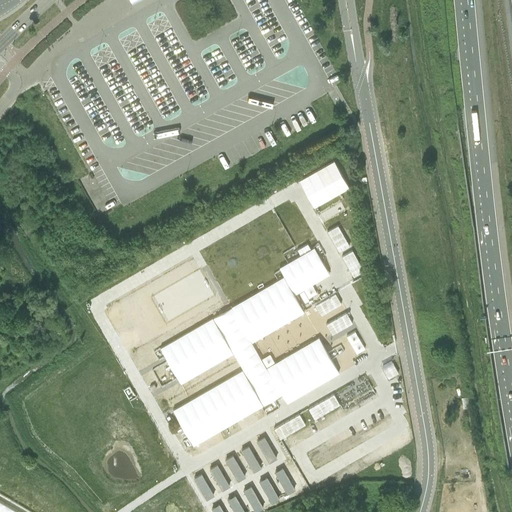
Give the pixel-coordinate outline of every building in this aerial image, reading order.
[(333,161),(299,179),(314,206),(348,187),(333,161)] [(343,234),(337,225),(327,230),(338,251),(349,245),(343,234)] [(314,248),(279,267),(294,294),(298,292),(304,303),(309,300),(302,289),(329,274),(314,248)] [(357,259),(352,250),(342,255),(353,276),(363,270),(357,259)] [(283,277),(160,348),(181,383),(233,353),(242,370),(172,410),(193,444),(280,394),(286,403),(338,373),(318,337),(265,366),(252,342),(304,312),(283,277)] [(335,294),(315,305),(321,316),(341,304),(335,294)] [(352,323),(346,313),(326,324),(332,334),(352,323)] [(355,331),(346,337),(357,354),(365,349),(355,331)] [(333,394),(308,409),(314,419),(339,404),(333,394)] [(299,414),(273,428),(280,439),(305,425),(299,414)] [(277,458),(264,437),(257,441),(269,462),(277,458)] [(260,467),(248,446),(241,450),(253,471),(260,467)] [(244,476),(232,455),(225,459),(237,480),(244,476)] [(229,486),(217,465),(209,469),(222,490),(229,486)] [(294,489),(282,468),(275,472),(287,493),(294,489)] [(213,495),(201,474),(194,478),(206,499),(213,495)] [(278,498),(266,477),(259,481),(271,502),(278,498)] [(263,507),(250,486),(243,490),(255,511),(263,507)] [(244,511),(234,495),(227,499),(234,511),(244,511)] [(19,511),(0,500),(0,511),(19,511)] [(223,511),(219,503),(212,507),(214,511),(223,511)]
